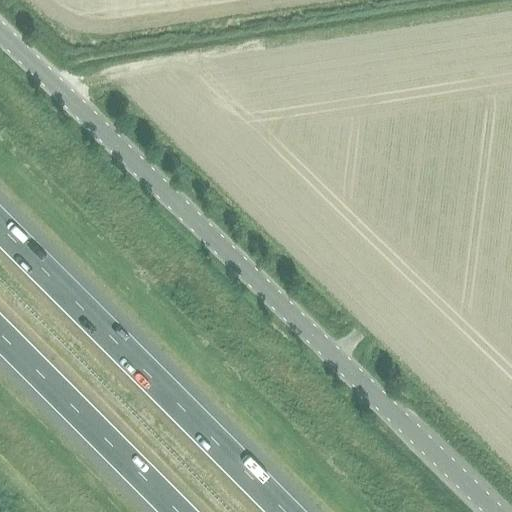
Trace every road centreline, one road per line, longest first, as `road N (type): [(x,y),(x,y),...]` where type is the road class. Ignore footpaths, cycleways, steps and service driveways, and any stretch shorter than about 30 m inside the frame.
road 1 (unclassified): [(493,511),(0,32)]
road 2 (motorway): [(283,511),(0,227)]
road 3 (motorway): [(0,335),(176,511)]
